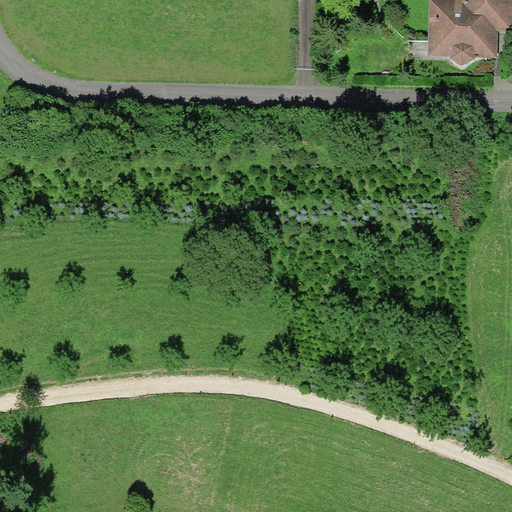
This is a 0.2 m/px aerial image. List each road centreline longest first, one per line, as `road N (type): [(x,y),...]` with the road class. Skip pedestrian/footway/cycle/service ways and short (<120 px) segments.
road 1 (track): [(511,481),(407,435),(271,396),(183,387),(0,407)]
road 2 (residential): [(511,105),(81,94),(23,74),(0,52)]
